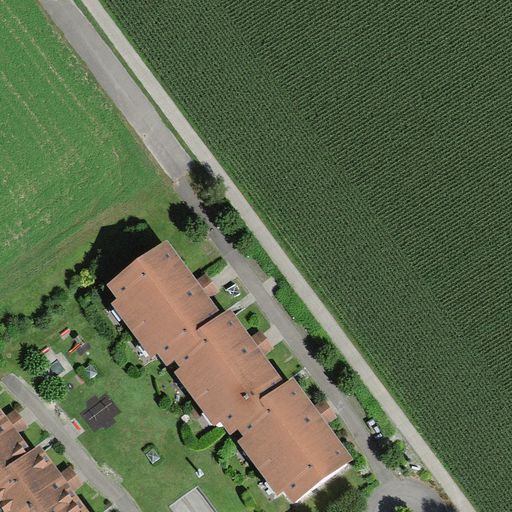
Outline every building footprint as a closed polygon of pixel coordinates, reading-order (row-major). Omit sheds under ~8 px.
[(223,327),(164,249),(108,290),(167,369),(176,362),(223,327)] [(289,398),(231,321),(223,327),(176,362),(234,439),(244,432),(289,398)] [(352,465),(297,392),(289,398),(244,432),(299,505),(352,465)] [(0,490),(37,462),(0,414),(0,490)] [(88,511),(44,456),(0,491),(0,511),(88,511)]
